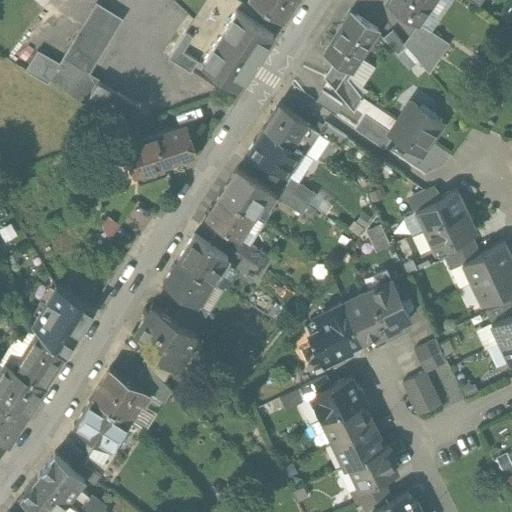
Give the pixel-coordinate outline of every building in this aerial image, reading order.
[(295,0),(251,0),(282,21),(295,0)] [(428,6),(431,0),(392,0),(390,4),(419,23),(429,7),(428,6)] [(272,34),(236,11),(201,65),(237,89),(272,34)] [(351,12),(324,56),(333,61),(353,74),(380,30),(351,12)] [(105,41),(82,27),(58,64),(35,51),(23,70),(47,83),(49,79),(84,102),(125,125),(137,104),(84,74),(105,41)] [(447,43),(424,27),(417,39),(406,48),(407,49),(427,72),(447,43)] [(398,56),(407,49),(406,48),(392,31),(383,39),(398,56)] [(353,74),(333,61),(323,77),(353,111),(362,97),(348,81),(353,74)] [(436,117),(432,117),(411,102),(391,131),(390,133),(393,134),(420,153),(435,131),(439,131),(442,126),(441,120),(436,117)] [(306,123),(278,105),(264,126),(292,145),(306,123)] [(364,113),(354,128),(383,148),(393,134),(390,133),(391,131),(364,113)] [(194,154),(184,123),(124,142),(134,174),(163,164),(194,154)] [(325,123),(318,133),(341,149),(348,138),(325,123)] [(292,145),(264,126),(248,151),(287,176),(302,151),(292,145)] [(163,164),(134,174),(137,185),(167,175),(163,164)] [(270,191),(236,169),(220,194),(254,216),(270,191)] [(414,210),(439,198),(434,187),(409,199),(414,210)] [(285,189),(278,200),(302,215),(309,204),(285,189)] [(466,209),(457,190),(439,198),(414,210),(424,229),(466,209)] [(254,216),(220,194),(205,216),(239,238),(254,216)] [(466,209),(424,229),(433,249),(443,244),(468,232),(475,229),(466,209)] [(473,243),(468,232),(443,244),(448,255),(473,243)] [(228,256),(194,234),(177,259),(211,281),(228,256)] [(511,261),(511,259),(504,242),(479,254),(461,262),(462,263),(471,281),(511,261)] [(461,262),(479,254),(473,243),(448,255),(454,267),(462,263),(461,262)] [(252,246),(245,257),(265,270),(272,259),(252,246)] [(265,270),(245,257),(237,268),(257,281),(265,270)] [(211,281),(177,259),(162,283),(187,299),(196,305),(197,304),(211,281)] [(511,261),(471,281),(480,301),(495,294),(511,285),(511,261)] [(366,292),(386,332),(400,325),(399,323),(410,317),(391,279),(365,291),(366,292)] [(511,285),(495,294),(500,305),(511,298),(511,285)] [(31,323),(63,355),(93,308),(54,287),(31,323)] [(343,303),(361,341),(373,335),(374,338),(386,332),(366,292),(343,303)] [(488,310),(493,321),(511,312),(511,298),(500,305),(488,310)] [(196,305),(187,299),(173,320),(193,333),(207,311),(197,304),(196,305)] [(343,303),(343,302),(326,310),(328,312),(304,324),(311,338),(310,339),(311,341),(312,341),(323,363),(351,349),(350,346),(361,341),(343,303)] [(173,320),(152,306),(134,333),(146,341),(143,346),(150,351),(172,365),(185,345),(189,348),(197,336),(193,333),(173,320)] [(511,336),(511,312),(493,321),(490,323),(499,342),(511,336)] [(13,367),(44,386),(63,355),(36,329),(13,366),(13,367)] [(511,336),(499,342),(509,362),(511,360),(511,336)] [(425,344),(435,366),(446,361),(435,339),(425,344)] [(414,349),(424,371),(435,366),(425,344),(414,349)] [(162,381),(172,365),(150,351),(143,362),(144,363),(162,381)] [(0,397),(27,413),(44,386),(13,367),(13,366),(4,361),(0,367),(0,397)] [(162,381),(144,363),(133,382),(150,392),(164,401),(171,390),(162,381)] [(133,382),(110,367),(91,396),(128,419),(139,402),(143,404),(150,392),(133,382)] [(429,382),(424,371),(402,381),(407,392),(429,382)] [(311,395),(330,386),(325,375),(298,388),(304,400),(311,396),(311,395)] [(322,419),(358,401),(358,402),(365,399),(358,386),(355,387),(350,376),(330,386),(311,395),(311,396),(322,419)] [(429,382),(407,392),(413,403),(434,393),(429,382)] [(287,409),(304,400),(298,388),(281,396),(287,409)] [(434,393),(413,403),(418,414),(439,403),(434,393)] [(128,419),(91,396),(73,425),(96,439),(89,450),(107,461),(114,449),(110,447),(128,419)] [(27,413),(0,397),(0,439),(8,444),(27,413)] [(333,442),(372,423),(366,411),(364,413),(358,402),(358,401),(322,419),(333,442)] [(348,464),(381,448),(380,447),(375,437),(378,435),(372,423),(333,442),(344,465),(345,466),(349,464),(348,464)] [(380,447),(381,448),(348,464),(349,464),(359,486),(360,487),(380,477),(396,470),(390,459),(393,457),(387,444),(380,447)] [(83,476),(54,452),(37,475),(84,511),(99,511),(103,508),(88,496),(85,497),(74,488),(83,476)] [(351,491),(359,486),(349,464),(345,466),(344,465),(337,469),(348,491),(351,490),(351,491)] [(83,511),(84,511),(37,475),(20,497),(38,511),(55,511),(60,506),(67,511),(83,511)] [(380,477),(360,487),(359,486),(351,491),(356,502),(360,500),(385,488),(380,477)] [(391,499),(385,488),(360,500),(366,511),(371,509),(371,508),(391,499)] [(420,511),(415,500),(412,502),(407,491),(391,499),(371,508),(371,509),(372,511),(420,511)]
